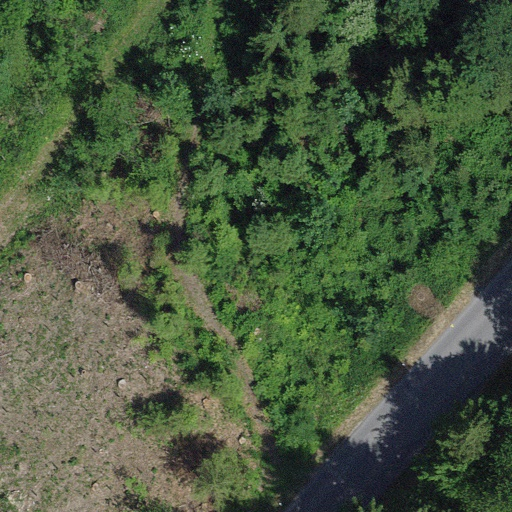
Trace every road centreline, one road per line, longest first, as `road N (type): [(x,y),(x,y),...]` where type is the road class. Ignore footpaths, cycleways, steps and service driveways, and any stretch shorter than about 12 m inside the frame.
road 1 (tertiary): [(511,295),(327,511)]
road 2 (track): [(0,200),(88,107),(147,0)]
